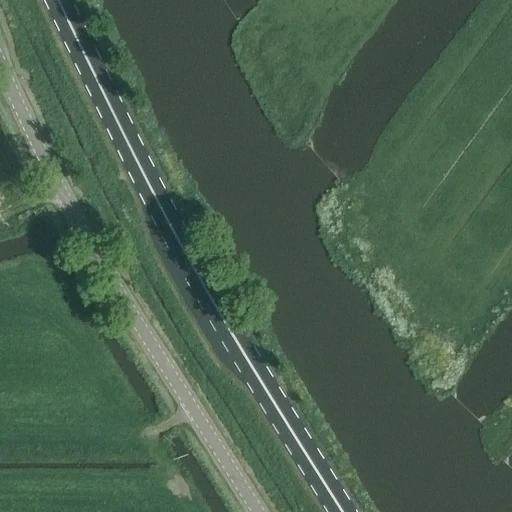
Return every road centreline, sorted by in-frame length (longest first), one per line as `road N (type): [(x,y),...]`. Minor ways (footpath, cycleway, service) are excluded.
road 1 (primary): [(344,511),(186,252),(62,0)]
road 2 (unclassified): [(262,511),(122,277),(0,35)]
